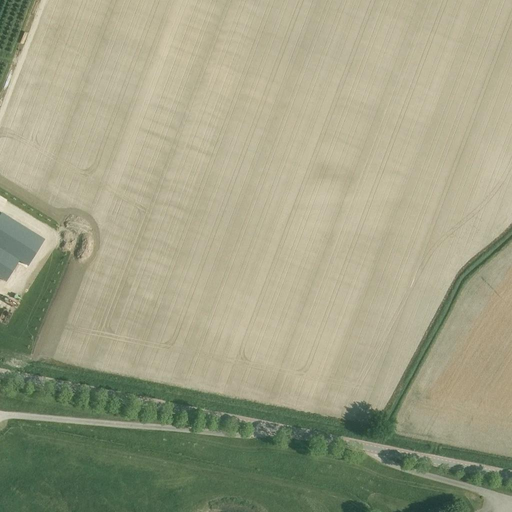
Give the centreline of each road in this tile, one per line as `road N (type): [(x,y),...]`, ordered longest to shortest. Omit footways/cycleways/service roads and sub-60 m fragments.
road 1 (tertiary): [(270,428),(0,374)]
road 2 (unclassified): [(0,415),(247,435),(270,428)]
road 3 (unclassified): [(370,448),(387,463),(511,498)]
road 4 (tertiary): [(511,477),(370,448)]
road 5 (track): [(45,0),(0,120)]
